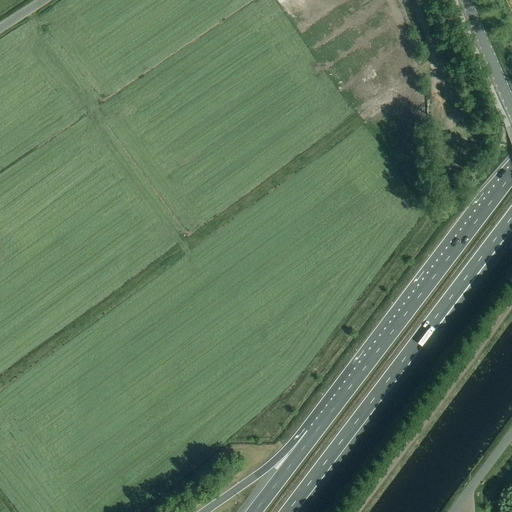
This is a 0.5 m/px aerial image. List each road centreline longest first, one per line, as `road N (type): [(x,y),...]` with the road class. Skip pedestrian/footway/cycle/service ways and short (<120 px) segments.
road 1 (motorway): [(287,511),(511,217)]
road 2 (motorway): [(511,174),(312,435)]
road 3 (track): [(511,306),(357,511)]
road 4 (track): [(415,0),(431,41),(438,122)]
